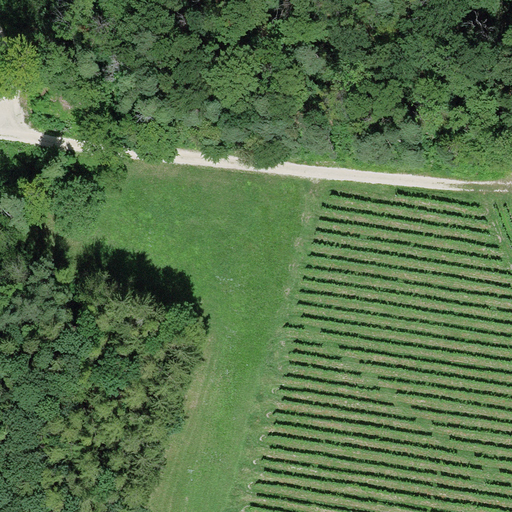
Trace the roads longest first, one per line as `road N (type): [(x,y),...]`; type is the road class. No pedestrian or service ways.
road 1 (track): [(0,136),(511,186)]
road 2 (track): [(511,490),(291,318)]
road 3 (track): [(337,169),(269,98),(238,53),(217,0)]
